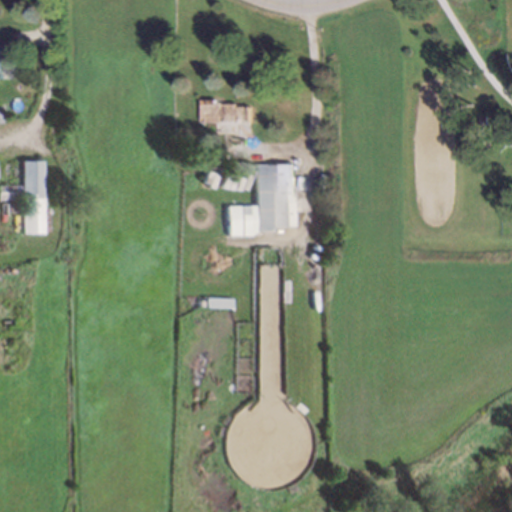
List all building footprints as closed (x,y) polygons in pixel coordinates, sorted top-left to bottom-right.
[(0,45),(8,46),(7,67),(0,66),(0,45)] [(202,98),(202,124),(252,124),(252,106),(239,106),(239,103),(223,102),(223,98),(202,98)] [(23,161),(45,161),(46,235),(24,235),(23,201),(0,201),(0,186),(23,186),(23,161)] [(256,164),(293,164),(294,204),(300,204),(301,215),(294,214),(295,227),(291,228),(290,234),(280,234),(280,227),(272,227),(272,232),(258,231),(251,237),(228,237),(227,206),(256,205),(256,164)] [(199,297),(198,307),(233,310),(233,299),(199,297)]
